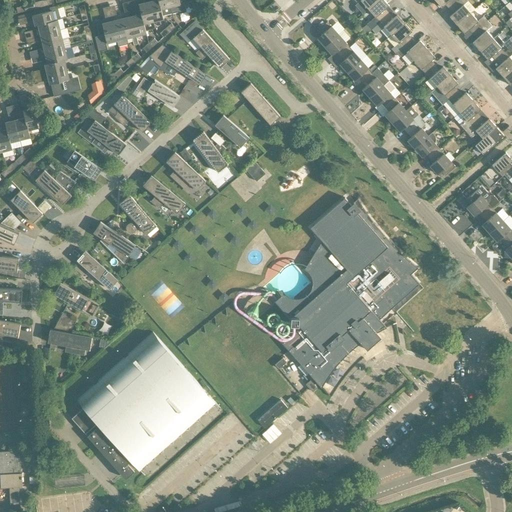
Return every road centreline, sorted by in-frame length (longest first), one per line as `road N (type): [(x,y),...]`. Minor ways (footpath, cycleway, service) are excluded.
road 1 (tertiary): [(511,319),(321,98)]
road 2 (residential): [(82,218),(252,59)]
road 3 (residential): [(324,511),(484,458)]
road 4 (residential): [(511,116),(405,0)]
road 5 (residential): [(40,387),(39,257)]
